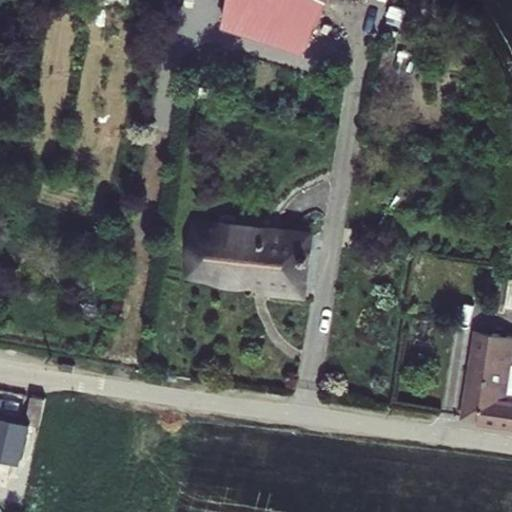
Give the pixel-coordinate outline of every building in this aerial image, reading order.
[(229,0),(225,25),(308,52),(331,0),(229,0)] [(395,74),(411,74),(412,51),(396,51),(395,74)] [(305,244),(259,239),(260,231),(215,227),(213,235),(197,233),(192,270),(210,273),(209,280),(254,285),(254,281),(265,283),(265,290),(282,292),(299,294),(305,244)] [(367,249),(354,247),(351,267),(363,269),(367,249)] [(476,332),(462,418),(480,421),(493,335),(476,332)] [(511,335),(494,332),(493,335),(480,421),(511,426),(511,335)] [(28,422),(0,416),(0,491),(0,492),(7,456),(22,460),(29,425),(40,427),(47,397),(33,395),(31,409),(28,422)]
